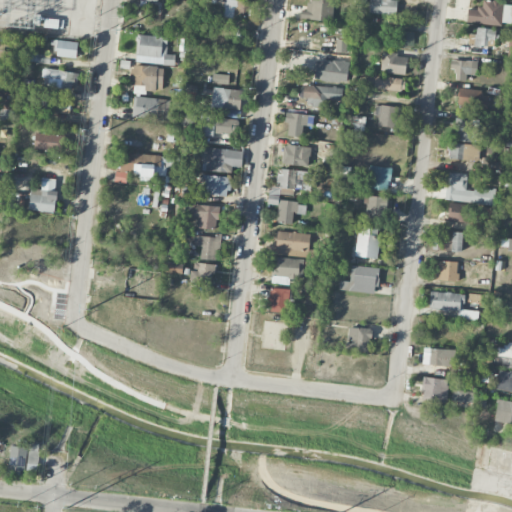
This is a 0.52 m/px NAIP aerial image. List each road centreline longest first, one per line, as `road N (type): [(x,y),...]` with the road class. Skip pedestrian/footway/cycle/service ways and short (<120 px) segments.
road 1 (residential): [(395,401),(442,0)]
road 2 (residential): [(232,381),(277,0)]
road 3 (residential): [(74,325),(112,0)]
road 4 (residential): [(202,511),(0,489)]
road 5 (residential): [(232,381),(159,364),(74,325)]
road 6 (residential): [(232,381),(395,401)]
